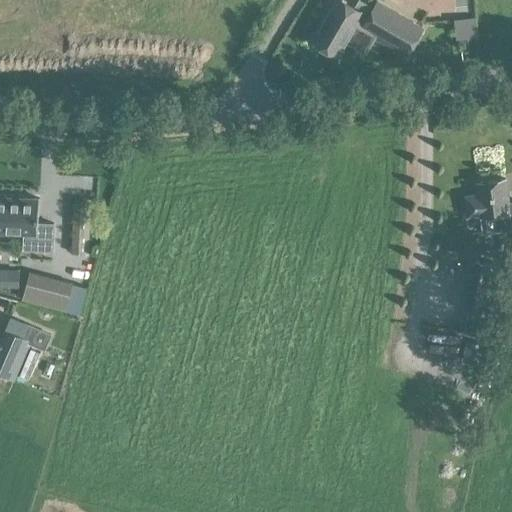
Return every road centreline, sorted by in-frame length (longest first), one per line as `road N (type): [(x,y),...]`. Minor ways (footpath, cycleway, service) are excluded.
road 1 (tertiary): [(511,77),(224,112)]
road 2 (tertiary): [(224,112),(139,119),(0,113)]
road 3 (unclassified): [(224,112),(293,0)]
